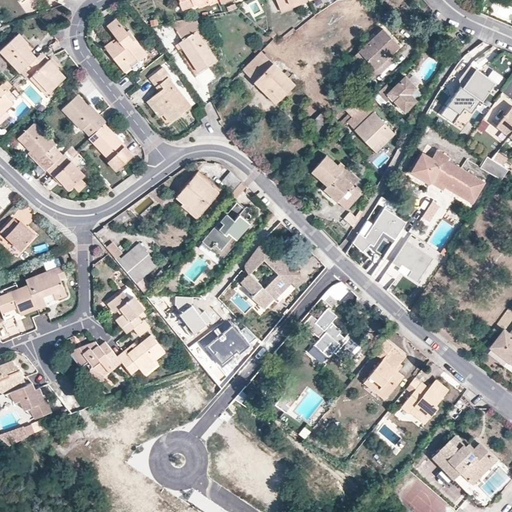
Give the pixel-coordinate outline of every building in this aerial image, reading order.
[(220,1),(219,0),(179,0),(183,9),(198,3),(199,7),(210,3),(211,4),(220,1)] [(275,0),(279,9),(299,1),(298,0),(275,0)] [(309,1),(308,0),(298,0),(299,1),(279,9),(281,12),(309,1)] [(107,25),(116,36),(118,39),(113,43),(111,40),(104,46),(119,65),(126,60),(129,64),(135,58),(138,61),(147,53),(128,29),(126,30),(117,18),(107,25)] [(176,31),(196,19),(195,18),(170,22),(176,31)] [(196,31),(201,27),(196,19),(176,31),(182,40),(179,42),(198,73),(215,61),(201,39),(196,31)] [(196,31),(201,39),(206,35),(201,27),(196,31)] [(384,28),(360,50),(364,55),(375,67),(400,45),(384,28)] [(21,72),(27,66),(37,57),(25,45),(28,43),(18,32),(1,49),(21,72)] [(283,73),(261,51),(242,70),(251,79),(253,77),(255,79),(253,81),(262,90),(266,87),(279,100),(299,80),(292,73),(291,74),(287,70),(283,73)] [(43,52),(37,57),(27,66),(34,74),(30,77),(46,94),(65,77),(43,52)] [(126,60),(119,65),(125,72),(138,61),(135,58),(129,64),(126,60)] [(480,100),(482,101),(495,82),(471,64),(459,79),(461,86),(480,100)] [(168,77),(169,75),(163,67),(149,77),(156,86),(159,83),(163,88),(160,91),(150,98),(163,114),(170,123),(190,106),(177,88),(168,77)] [(185,82),(177,70),(169,75),(168,77),(177,88),(185,82)] [(387,82),(377,92),(386,102),(391,97),(405,112),(417,100),(411,94),(417,88),(405,75),(392,88),(387,82)] [(5,91),(0,86),(0,115),(13,102),(4,93),(5,91)] [(480,100),(461,86),(441,113),(453,122),(464,107),(471,112),(480,100)] [(266,87),(262,90),(275,104),(279,100),(266,87)] [(95,114),(87,105),(77,94),(63,109),(83,130),(84,128),(91,136),(105,123),(106,122),(98,112),(95,114)] [(163,114),(150,98),(146,101),(159,118),(163,114)] [(95,114),(98,112),(89,103),(87,105),(95,114)] [(365,103),(353,116),(347,121),(355,129),(355,130),(372,148),(384,137),(387,141),(394,134),(365,103)] [(511,106),(496,126),(511,138),(511,106)] [(322,112),(310,124),(321,135),(333,122),(322,112)] [(353,116),(350,112),(341,121),(339,120),(333,126),(338,130),(347,121),(353,116)] [(204,123),(210,120),(207,115),(201,118),(204,123)] [(19,137),(31,150),(40,160),(37,163),(46,171),(47,170),(63,155),(54,145),(55,144),(34,122),(19,137)] [(105,123),(91,136),(89,138),(110,160),(108,162),(117,170),(133,155),(125,146),(125,145),(105,123)] [(487,131),(480,126),(475,133),(482,138),(487,131)] [(353,146),(342,134),(338,138),(349,150),(353,146)] [(375,152),(387,141),(384,137),(372,148),(375,152)] [(40,160),(31,150),(28,152),(37,163),(40,160)] [(433,158),(423,152),(411,171),(431,183),(434,179),(446,186),(474,203),(485,182),(448,161),(445,159),(447,155),(438,150),(433,158)] [(85,175),(65,153),(63,155),(47,170),(53,177),(56,175),(63,182),(68,189),(72,185),(81,178),(85,175)] [(338,165),(327,155),(312,171),(328,185),(324,190),(347,208),(361,192),(353,185),(340,173),(342,169),(338,165)] [(508,170),(488,156),(481,167),(501,179),(508,170)] [(463,167),(475,171),(477,165),(466,161),(463,167)] [(340,162),(338,165),(342,169),(340,173),(353,185),(358,178),(340,162)] [(199,170),(196,174),(218,192),(221,189),(199,170)] [(232,191),(241,182),(231,172),(222,181),(232,191)] [(218,192),(196,174),(176,197),(183,203),(184,204),(185,202),(200,214),(218,192)] [(56,175),(53,177),(60,184),(63,182),(56,175)] [(81,178),(72,185),(79,192),(87,184),(81,178)] [(443,190),(446,186),(434,179),(431,183),(443,190)] [(235,200),(246,187),(241,182),(232,191),(230,194),(235,200)] [(168,198),(155,188),(149,193),(163,205),(168,198)] [(184,204),(183,203),(181,205),(197,218),(200,214),(185,202),(184,204)] [(236,202),(202,241),(210,249),(212,247),(213,248),(215,245),(225,254),(233,245),(232,244),(228,241),(232,236),(236,239),(247,226),(249,226),(250,225),(250,223),(245,219),(245,218),(246,218),(247,218),(248,218),(250,217),(250,216),(250,215),(247,213),(249,211),(249,209),(249,208),(248,207),(246,206),(242,208),(236,202)] [(130,217),(125,209),(112,219),(117,226),(130,217)] [(394,241),(405,224),(385,209),(367,239),(360,236),(355,245),(363,255),(371,247),(375,248),(384,235),(394,241)] [(353,227),(360,215),(358,213),(355,217),(350,212),(344,219),(353,227)] [(23,227),(17,221),(12,216),(0,229),(0,230),(21,249),(35,234),(25,225),(23,227)] [(243,274),(243,275),(245,276),(240,282),(252,294),(250,296),(264,308),(278,294),(277,293),(274,290),(281,285),(283,287),(290,279),(291,281),(299,274),(264,238),(244,263),(243,265),(243,267),(245,269),(243,271),(243,272),(243,274)] [(435,257),(408,240),(392,265),(401,271),(404,267),(414,273),(411,278),(419,283),(435,257)] [(119,255),(122,253),(113,241),(106,246),(115,258),(119,255)] [(121,257),(119,255),(115,258),(116,258),(136,283),(157,265),(139,242),(121,257)] [(26,279),(28,284),(37,308),(47,305),(43,296),(53,292),(53,291),(59,289),(62,297),(67,295),(60,279),(66,277),(62,265),(26,279)] [(305,280),(299,274),(291,281),(297,287),(305,280)] [(20,315),(37,308),(28,284),(0,295),(0,309),(1,313),(17,307),(20,315)] [(277,293),(283,287),(281,285),(274,290),(277,293)] [(59,289),(53,291),(53,292),(55,299),(62,297),(59,289)] [(114,312),(117,309),(119,307),(123,313),(121,315),(115,318),(126,333),(133,327),(141,321),(137,315),(144,309),(134,296),(129,299),(123,291),(107,303),(114,312)] [(329,294),(324,300),(331,307),(336,301),(329,294)] [(178,306),(187,315),(196,307),(195,297),(179,296),(178,306)] [(17,307),(1,313),(5,321),(20,315),(17,307)] [(184,317),(197,333),(209,323),(196,307),(187,315),(184,317)] [(304,324),(320,338),(314,344),(328,357),(333,351),(346,362),(355,351),(354,350),(357,345),(359,347),(367,337),(355,325),(344,337),(339,333),(341,330),(331,322),(336,315),(327,308),(317,319),(312,315),(304,324)] [(150,326),(144,319),(141,321),(133,327),(139,335),(150,326)] [(235,322),(208,346),(226,367),(254,344),(235,322)] [(502,331),(490,348),(511,364),(511,330),(508,335),(502,331)] [(125,349),(117,355),(122,361),(131,373),(138,367),(140,370),(155,359),(164,351),(151,334),(127,353),(125,349)] [(393,345),(385,339),(373,353),(381,360),(393,345)] [(117,355),(110,346),(104,340),(99,344),(95,340),(74,348),(71,353),(81,366),(86,362),(90,368),(89,378),(104,380),(104,376),(122,361),(117,355)] [(393,345),(381,360),(366,378),(378,388),(379,387),(388,395),(394,388),(393,382),(398,383),(404,376),(397,370),(395,368),(400,362),(405,355),(393,345)] [(158,363),(155,359),(140,370),(144,374),(158,363)] [(4,365),(0,366),(0,392),(3,393),(4,393),(11,390),(27,384),(20,369),(19,369),(17,364),(15,365),(13,360),(3,364),(4,365)] [(421,381),(415,377),(409,384),(415,388),(416,389),(421,381)] [(383,400),(388,395),(379,387),(378,388),(366,378),(363,382),(383,400)] [(429,387),(421,381),(416,389),(415,388),(401,407),(408,413),(410,411),(413,407),(418,412),(424,413),(429,418),(438,407),(436,405),(448,390),(436,379),(429,387)] [(35,388),(33,382),(27,384),(11,390),(15,401),(21,399),(25,409),(31,407),(35,417),(52,411),(45,394),(43,394),(42,390),(36,392),(35,388)] [(213,398),(204,388),(189,402),(199,412),(213,398)] [(15,401),(11,390),(4,393),(3,393),(35,417),(31,407),(25,409),(21,399),(15,401)] [(286,391),(275,404),(285,412),(290,407),(286,403),(293,396),(286,391)] [(455,405),(445,418),(452,423),(461,410),(455,405)] [(424,423),(429,418),(424,413),(418,412),(413,407),(410,411),(424,423)] [(390,408),(384,415),(387,418),(393,410),(390,408)] [(305,427),(310,431),(317,422),(313,418),(305,427)] [(465,446),(455,436),(433,457),(465,490),(496,461),(479,443),(474,448),(471,452),(465,446)] [(469,443),(465,446),(471,452),(474,448),(469,443)]
